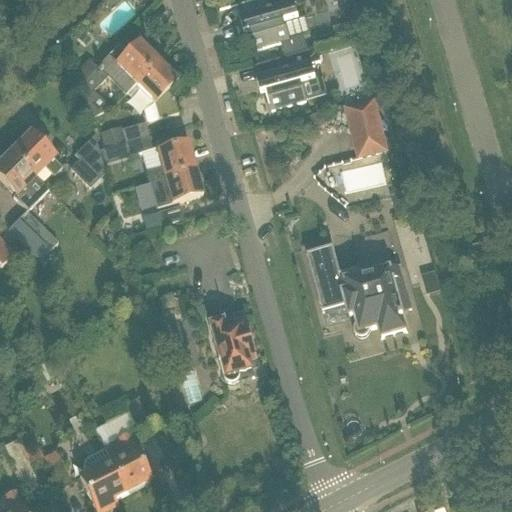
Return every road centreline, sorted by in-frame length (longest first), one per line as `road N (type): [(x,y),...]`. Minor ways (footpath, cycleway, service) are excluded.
road 1 (residential): [(323,487),(183,0)]
road 2 (secondary): [(329,510),(511,416)]
road 3 (residential): [(0,87),(92,0)]
